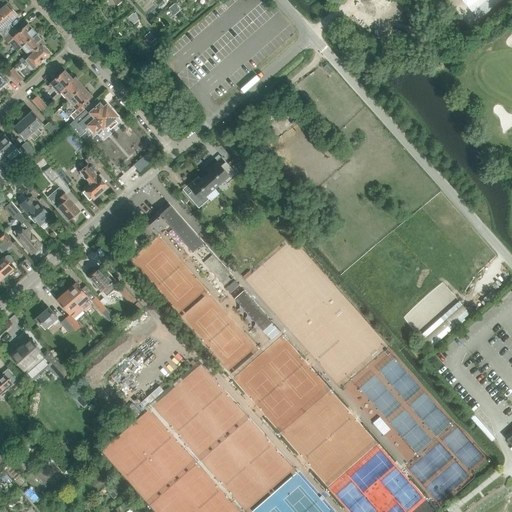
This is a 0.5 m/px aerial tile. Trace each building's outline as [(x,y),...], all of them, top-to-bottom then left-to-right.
[(462,0),(472,11),(479,20),(502,0),(462,0)] [(174,4),(169,8),(175,15),(180,11),(177,8),(179,7),(175,3),(174,4)] [(0,33),(4,38),(12,30),(9,26),(14,22),(13,20),(17,16),(18,17),(18,16),(7,4),(6,4),(7,5),(5,6),(2,9),(0,10),(0,33)] [(133,13),(128,18),(134,25),(139,20),(137,18),(139,17),(136,13),(134,14),(133,13)] [(23,47),(37,34),(28,25),(19,34),(15,29),(13,31),(13,30),(4,38),(4,39),(8,45),(10,43),(17,51),(23,47)] [(150,32),(145,37),(151,44),(156,39),(150,32)] [(44,43),(40,38),(37,34),(23,47),(27,52),(24,55),(25,57),(20,60),(22,63),(25,60),(27,59),(27,58),(30,56),(44,43)] [(43,45),(45,44),(44,43),(30,56),(27,58),(27,59),(25,60),(33,69),(51,54),(43,45)] [(18,83),(23,79),(14,68),(9,72),(18,83)] [(59,93),(62,91),(74,80),(65,71),(48,86),(51,89),(52,88),(58,94),(59,93)] [(70,100),(83,88),(75,79),(74,80),(62,91),(70,100)] [(88,100),(91,97),(83,88),(70,100),(67,102),(68,104),(67,112),(74,120),(92,104),(88,100)] [(47,107),(40,98),(38,96),(33,100),(43,111),(47,107)] [(74,120),(69,125),(70,126),(77,134),(80,137),(86,132),(84,130),(89,126),(95,132),(102,125),(104,128),(107,125),(111,129),(118,123),(114,119),(117,116),(107,105),(104,108),(101,104),(100,105),(96,101),(92,104),(74,120)] [(43,124),(40,120),(33,112),(27,117),(25,115),(22,118),(23,120),(38,137),(42,134),(38,129),(43,124)] [(38,137),(23,120),(22,118),(18,121),(20,123),(14,128),(24,140),(30,135),(34,140),(38,137)] [(49,122),(45,126),(55,138),(60,133),(49,122)] [(272,137),(265,128),(251,140),(284,174),(288,170),(264,144),(272,137)] [(6,135),(0,140),(0,148),(7,156),(9,159),(10,160),(12,160),(20,153),(18,150),(6,135)] [(33,158),(37,155),(27,142),(22,146),(33,158)] [(22,146),(18,150),(20,153),(28,162),(33,158),(22,146)] [(9,159),(7,156),(0,148),(0,161),(3,159),(5,162),(9,159)] [(151,150),(143,157),(149,164),(157,157),(151,150)] [(81,173),(80,175),(88,184),(89,182),(90,183),(84,189),(85,190),(82,192),(89,201),(92,198),(94,200),(108,188),(104,182),(105,181),(106,180),(105,179),(101,174),(98,176),(98,177),(90,168),(91,167),(96,172),(103,167),(101,164),(93,155),(86,161),(89,164),(81,171),(82,173),(81,173)] [(140,172),(149,164),(143,157),(134,165),(140,172)] [(209,172),(204,176),(215,188),(224,181),(226,183),(237,174),(228,164),(226,162),(221,166),(217,160),(216,161),(212,164),(206,169),(209,172)] [(238,172),(241,169),(237,164),(233,167),(238,172)] [(0,175),(6,182),(10,178),(0,166),(0,175)] [(51,167),(44,173),(54,185),(56,183),(60,188),(58,189),(49,197),(51,199),(50,200),(56,207),(57,206),(58,208),(59,209),(58,210),(62,214),(63,214),(69,221),(81,212),(69,198),(67,195),(71,191),(51,167)] [(35,188),(32,185),(22,174),(18,178),(30,192),(35,188)] [(290,174),(286,179),(293,186),(297,182),(290,174)] [(198,177),(188,185),(193,192),(188,196),(198,208),(208,199),(206,196),(215,188),(204,176),(200,179),(198,177)] [(28,200),(21,206),(28,215),(29,214),(40,226),(41,226),(42,227),(51,219),(50,217),(51,217),(37,202),(33,205),(28,200)] [(6,206),(4,208),(13,220),(16,217),(22,225),(14,232),(15,233),(15,234),(32,254),(40,248),(41,246),(40,244),(28,231),(32,227),(29,224),(22,215),(11,202),(6,206)] [(138,229),(137,230),(148,242),(156,235),(157,234),(164,228),(204,274),(210,270),(224,286),(230,280),(233,278),(213,254),(203,243),(168,203),(162,209),(165,212),(162,215),(158,211),(138,229)] [(0,240),(1,242),(8,236),(5,232),(0,235),(0,240)] [(10,247),(15,243),(8,236),(4,239),(10,247)] [(3,257),(0,260),(0,273),(4,278),(14,270),(11,267),(14,265),(14,261),(11,257),(7,257),(5,259),(3,257)] [(120,283),(116,287),(100,269),(96,272),(95,271),(90,276),(91,277),(90,278),(97,286),(96,287),(100,292),(101,291),(106,297),(116,288),(131,306),(136,302),(120,283)] [(82,291),(82,290),(76,284),(74,286),(73,286),(68,290),(69,291),(67,293),(83,311),(92,303),(102,314),(107,310),(87,287),(82,291)] [(243,291),(234,299),(263,331),(272,323),(243,291)] [(73,319),(83,311),(67,293),(65,294),(64,294),(59,298),(60,299),(58,301),(70,315),(66,319),(76,331),(81,327),(73,319)] [(469,313),(458,301),(418,336),(429,349),(469,313)] [(137,303),(132,307),(137,313),(142,308),(138,303),(137,303)] [(55,326),(60,322),(48,309),(34,321),(39,327),(42,324),(46,329),(52,323),(55,326)] [(69,333),(74,329),(66,320),(61,324),(69,333)] [(272,323),(263,331),(270,340),(280,331),(272,323)] [(24,346),(12,356),(21,367),(27,373),(35,366),(41,373),(50,365),(62,378),(68,374),(57,362),(48,351),(47,350),(43,354),(40,351),(40,350),(28,337),(21,343),(24,346)] [(10,382),(15,378),(8,370),(3,374),(5,376),(0,380),(0,393),(11,384),(10,382)]
